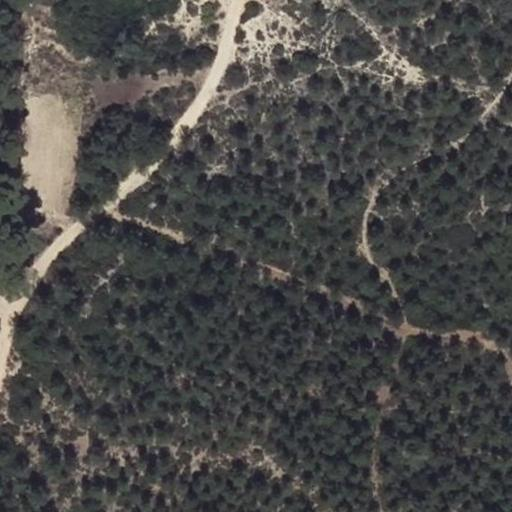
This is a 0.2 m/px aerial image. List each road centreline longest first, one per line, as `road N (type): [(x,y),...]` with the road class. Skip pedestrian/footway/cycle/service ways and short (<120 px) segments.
road 1 (track): [(108,207),(205,101),(240,0)]
road 2 (track): [(108,207),(42,262),(5,326)]
